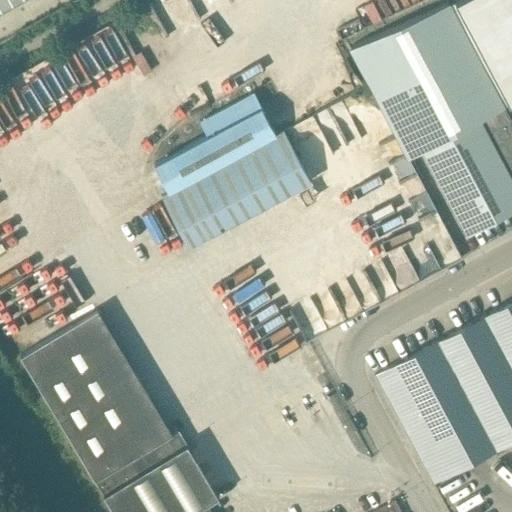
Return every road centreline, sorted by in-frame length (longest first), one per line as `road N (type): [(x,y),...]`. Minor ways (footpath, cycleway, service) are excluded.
road 1 (unknown): [(413,487),(271,455),(217,426),(75,242),(73,186),(98,121),(314,0)]
road 2 (unknown): [(511,265),(359,342),(413,487)]
